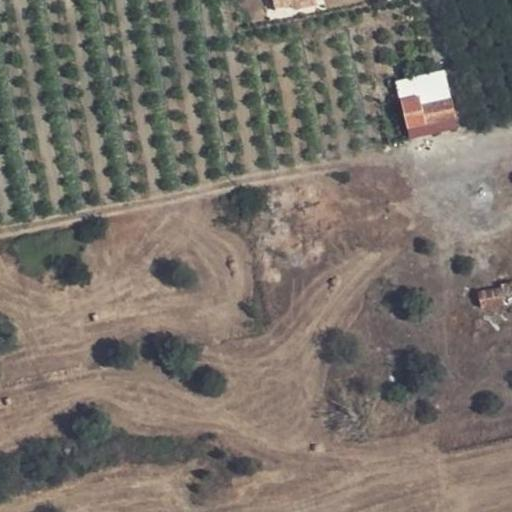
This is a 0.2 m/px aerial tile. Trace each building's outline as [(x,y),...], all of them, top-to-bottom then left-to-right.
[(427,125),(423,106),(421,98),(404,101),(409,129),(427,125)] [(454,101),(423,106),(427,125),(458,119),(454,101)] [(221,214),(249,209),(245,190),(217,194),(221,214)] [(44,247),(61,243),(58,230),(41,233),(44,247)] [(511,283),(502,285),(503,288),(505,305),(506,311),(511,309),(511,283)] [(484,308),(505,305),(503,288),(481,291),(484,308)]
